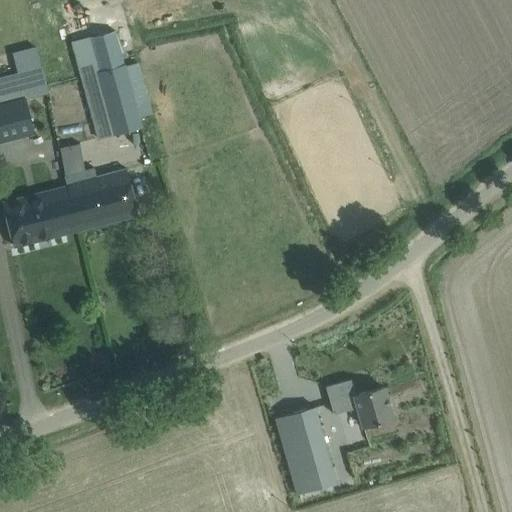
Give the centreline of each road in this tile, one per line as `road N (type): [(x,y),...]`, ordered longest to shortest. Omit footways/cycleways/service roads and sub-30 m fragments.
road 1 (unclassified): [(0,442),(336,306),(511,171)]
road 2 (track): [(476,511),(398,265)]
